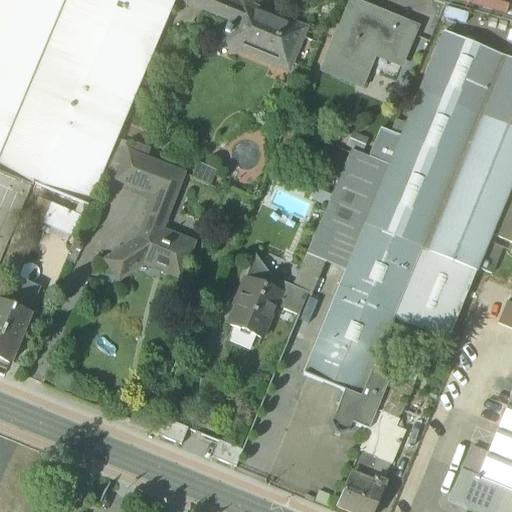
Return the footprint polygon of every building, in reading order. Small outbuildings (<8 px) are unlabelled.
[(0,0),(0,174),(30,188),(32,184),(79,204),(87,207),(173,2),(172,2),(172,1),(168,0),(0,0)] [(224,0),(191,0),(190,4),(216,14),(222,0),(224,1),(224,0)] [(256,11),(242,5),(241,8),(224,1),(222,0),(216,14),(232,21),(228,30),(226,29),(224,34),(226,35),(227,38),(232,38),(233,37),(242,40),(238,50),(271,63),(273,59),(289,65),(303,31),(271,17),(272,17),(270,16),(270,17),(257,12),(257,11),(256,11)] [(380,14),(351,1),(349,5),(321,73),(362,89),(376,55),(401,65),(417,29),(398,21),(380,14)] [(511,62),(443,34),(401,138),(381,130),(368,159),(351,152),(314,238),(333,246),(325,264),(345,273),(303,376),(343,393),(359,399),(372,369),(392,320),(420,251),(475,274),(477,269),(488,244),(491,237),(511,185),(511,62)] [(183,175),(146,161),(149,152),(133,146),(130,155),(127,154),(117,182),(154,196),(137,240),(105,262),(118,283),(144,268),(179,280),(193,245),(161,232),(183,175)] [(511,185),(491,237),(511,245),(511,185)] [(38,200),(0,290),(0,303),(29,316),(40,289),(16,280),(37,230),(47,235),(49,229),(39,225),(48,204),(38,200)] [(74,216),(48,204),(39,225),(49,229),(74,239),(88,207),(87,207),(79,204),(74,216)] [(333,246),(314,238),(293,289),(307,296),(311,298),(325,264),(333,246)] [(501,250),(488,244),(477,269),(490,275),(501,250)] [(475,274),(420,251),(392,320),(447,342),(475,274)] [(293,289),(269,279),(265,288),(280,294),(275,307),(283,311),(293,289)] [(265,288),(247,280),(228,326),(261,340),(275,307),(280,294),(265,288)] [(307,296),(293,289),(283,311),(298,317),(307,296)] [(29,316),(0,303),(0,362),(8,366),(29,316)] [(511,330),(511,304),(508,303),(498,323),(511,330)] [(367,432),(348,479),(359,483),(364,473),(368,475),(375,459),(390,465),(399,445),(385,439),(393,422),(400,412),(418,371),(396,362),(390,377),(367,432)] [(372,369),(359,399),(343,393),(335,415),(331,425),(334,433),(340,436),(348,432),(351,425),(367,432),(390,377),(372,369)] [(511,393),(487,454),(478,479),(511,494),(511,393)] [(187,430),(163,420),(156,436),(180,446),(187,430)] [(242,452),(218,442),(211,459),(235,469),(242,452)] [(487,454),(471,448),(461,472),(478,479),(487,454)] [(511,511),(511,494),(478,479),(461,472),(449,502),(473,511),(511,511)] [(359,483),(348,479),(335,509),(343,511),(373,511),(385,484),(374,480),(371,488),(359,483)]
